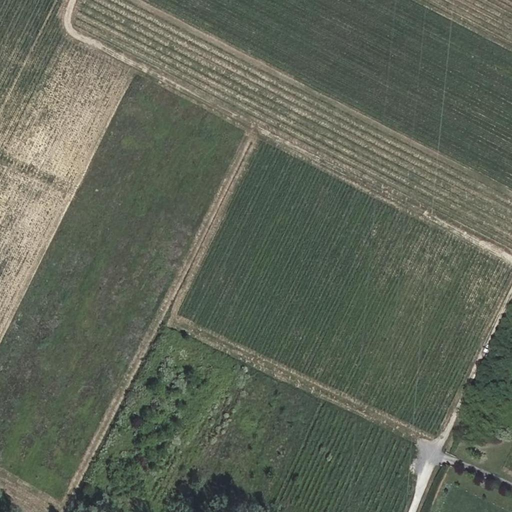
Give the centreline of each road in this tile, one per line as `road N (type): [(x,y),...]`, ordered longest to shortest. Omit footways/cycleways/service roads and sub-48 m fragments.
road 1 (track): [(73,0),(71,28),(106,53),(511,259)]
road 2 (track): [(511,290),(412,511)]
